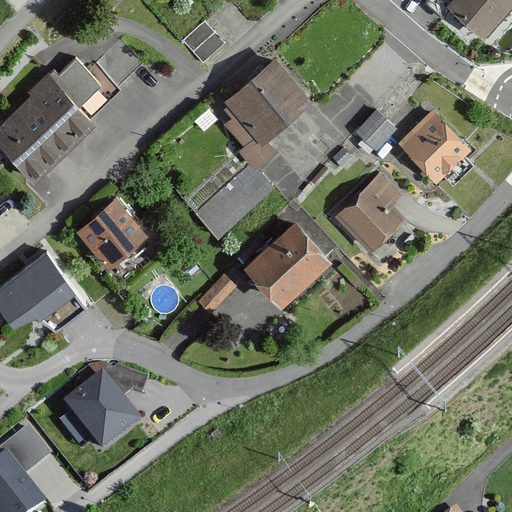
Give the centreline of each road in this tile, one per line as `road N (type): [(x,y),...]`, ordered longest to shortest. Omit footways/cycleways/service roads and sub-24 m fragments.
road 1 (residential): [(0,374),(31,375),(112,345),(213,384),(291,374),(406,296),(511,189)]
road 2 (residential): [(0,273),(304,0)]
road 3 (residential): [(380,0),(511,100)]
